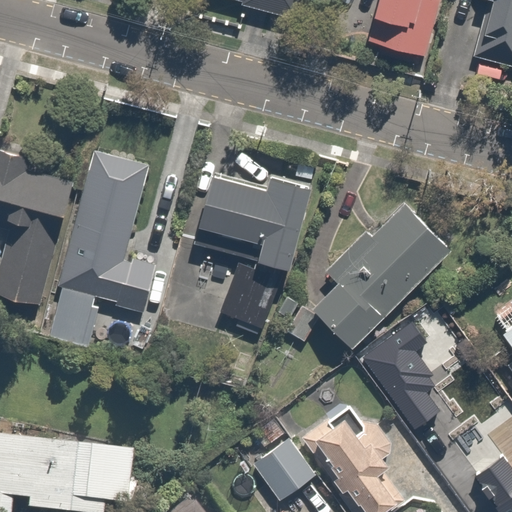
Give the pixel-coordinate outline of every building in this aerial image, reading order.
[(301,26),(308,0),(210,0),(211,1),(301,26)] [(431,59),(447,0),(387,0),(376,44),(431,59)] [(511,67),(511,0),(486,0),(471,57),(511,67)] [(60,308),(93,174),(0,151),(0,233),(14,237),(0,294),(60,308)] [(155,175),(96,160),(93,174),(60,308),(54,336),(98,346),(109,298),(159,310),(174,246),(140,238),(155,175)] [(279,194),(218,179),(200,249),(233,258),(219,314),(292,333),(329,187),(284,176),(279,194)] [(358,348),(456,253),(406,201),(332,272),(343,283),(319,307),(358,348)] [(511,306),(500,315),(511,333),(511,306)] [(404,511),(426,497),(370,414),(319,448),(362,511),(404,511)] [(27,433),(0,431),(0,511),(141,511),(146,451),(26,443),(27,433)] [(300,432),(255,465),(280,500),(325,468),(300,432)] [(511,511),(511,447),(449,491),(463,511),(511,511)]
